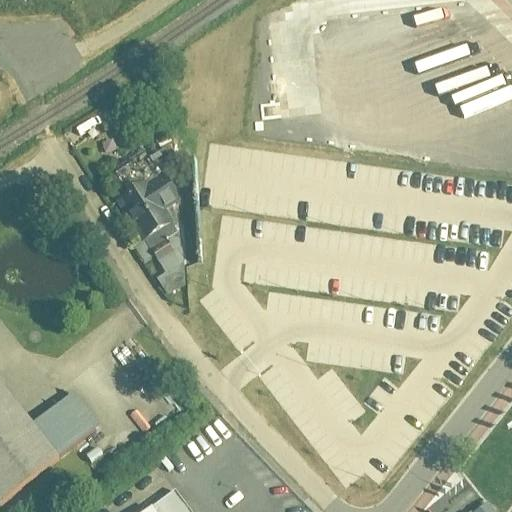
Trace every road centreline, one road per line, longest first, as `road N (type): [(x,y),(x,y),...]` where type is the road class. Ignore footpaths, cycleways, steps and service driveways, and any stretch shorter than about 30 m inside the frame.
road 1 (unclassified): [(511,355),(385,511)]
road 2 (residential): [(159,0),(87,49),(17,79)]
